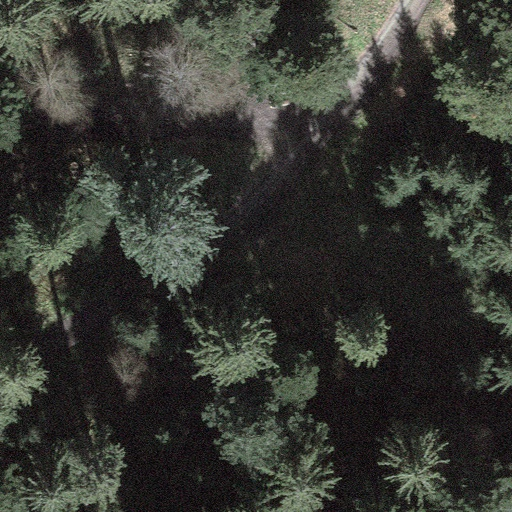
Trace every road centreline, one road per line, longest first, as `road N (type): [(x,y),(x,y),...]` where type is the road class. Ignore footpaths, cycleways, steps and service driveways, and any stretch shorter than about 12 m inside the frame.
road 1 (track): [(419,0),(297,169),(216,245),(0,400)]
road 2 (track): [(0,123),(334,118)]
